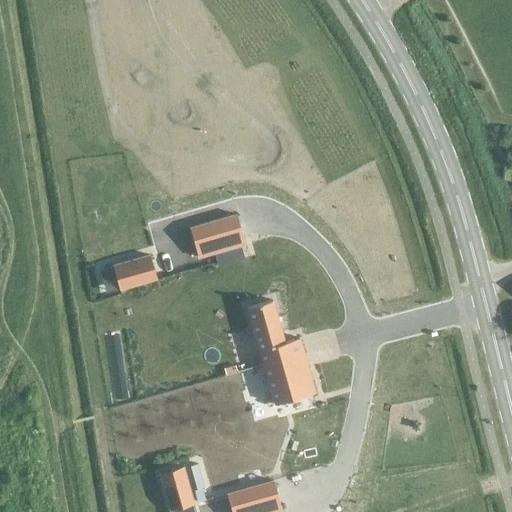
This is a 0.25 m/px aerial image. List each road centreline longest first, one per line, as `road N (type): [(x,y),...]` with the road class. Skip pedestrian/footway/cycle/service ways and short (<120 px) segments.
road 1 (secondary): [(511,416),(438,146),(359,0)]
road 2 (unknown): [(0,397),(24,365),(42,303),(3,0)]
